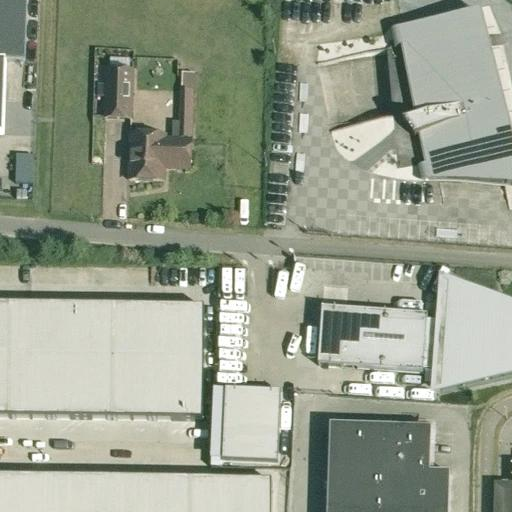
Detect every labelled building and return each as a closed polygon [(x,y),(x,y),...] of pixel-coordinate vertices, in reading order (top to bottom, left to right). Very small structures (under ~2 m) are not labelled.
[(0,0),(0,136),(4,137),(6,63),(25,64),(27,0),(0,0)] [(476,15),(402,30),(418,118),(405,121),(417,137),(422,136),(432,183),(511,189),(476,15)] [(133,73),(107,72),(106,121),(132,122),(133,73)] [(181,72),(180,89),(193,90),(194,73),(181,72)] [(191,143),(193,143),(195,92),(180,92),(178,139),(178,143),(191,143)] [(191,143),(178,143),(166,142),(166,139),(131,138),(130,184),(165,185),(165,172),(190,173),(191,143)] [(17,158),(16,186),(28,187),(34,187),(35,159),(17,158)] [(443,306),(443,315),(446,315),(446,325),(428,323),(428,318),(346,312),(342,370),(424,376),(424,372),(442,373),(441,392),(511,376),(511,308),(448,285),(447,306),(443,306)] [(205,310),(0,307),(0,420),(203,423),(205,310)] [(250,401),(246,465),(278,467),(279,466),(281,403),(250,401)] [(449,511),(450,476),(430,475),(432,431),(331,428),(327,511),(449,511)] [(0,511),(271,511),(272,483),(0,478),(0,511)] [(511,511),(511,488),(494,488),(493,511),(511,511)]
